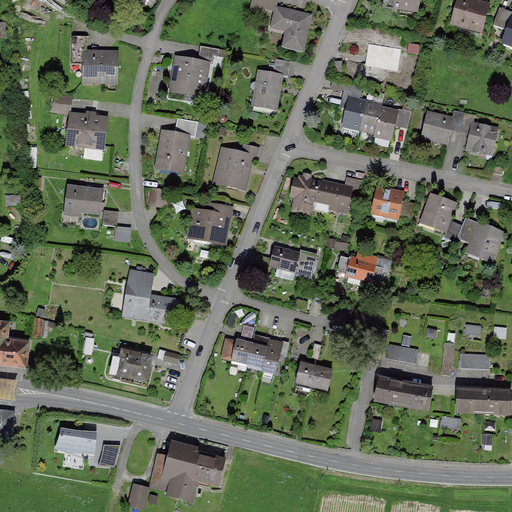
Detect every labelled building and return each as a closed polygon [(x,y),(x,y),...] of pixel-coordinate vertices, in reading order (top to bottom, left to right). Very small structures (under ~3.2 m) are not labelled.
[(385,0),(384,10),(398,12),(399,7),(418,9),(419,0),(385,0)] [(472,1),(467,0),(459,0),(452,25),(482,33),(489,10),(471,5),(472,1)] [(288,47),(303,51),(312,17),(278,9),(273,28),(291,33),(288,47)] [(508,31),(511,18),(511,15),(499,11),(494,26),(508,31)] [(511,18),(508,31),(503,44),(511,47),(511,18)] [(85,53),(88,53),(88,38),(73,37),(72,59),(85,59),(85,53)] [(402,49),(369,45),(366,66),(399,71),(402,49)] [(201,46),(200,54),(215,57),(220,58),(221,50),(201,46)] [(84,83),(118,84),(119,54),(88,53),(85,53),(85,59),(84,83)] [(199,61),(210,63),(214,64),(215,57),(200,54),(199,61)] [(199,61),(177,58),(171,92),(204,98),(210,63),(199,61)] [(274,75),(283,76),(289,77),(292,63),(277,60),(274,75)] [(277,108),(283,76),(274,75),(260,72),(255,103),(277,108)] [(347,92),(346,99),(360,103),(362,96),(347,92)] [(72,99),(56,97),(54,112),(71,114),(72,99)] [(360,103),(346,99),(343,109),(347,110),(343,127),(360,131),(366,104),(360,103)] [(382,108),(366,104),(360,131),(376,135),(382,111),(382,108)] [(382,111),(376,135),(375,138),(392,142),(398,114),(382,111)] [(412,113),(404,111),(401,125),(409,128),(412,113)] [(465,114),(455,111),(453,120),(454,120),(452,126),(462,129),(465,114)] [(423,138),(448,144),(452,126),(454,120),(453,120),(428,114),(423,138)] [(476,117),(465,114),(462,129),(471,131),(473,124),(474,124),(476,117)] [(88,118),(74,116),(70,146),(104,150),(108,120),(96,119),(96,118),(88,117),(88,118)] [(178,134),(190,137),(189,137),(196,138),(199,123),(180,120),(178,134)] [(468,149),(493,155),(499,130),(474,124),(473,124),(471,131),(468,149)] [(178,134),(164,132),(157,169),(183,174),(189,137),(190,137),(178,134)] [(243,154),(242,159),(253,162),(257,163),(260,149),(245,146),(243,154)] [(226,163),(221,185),(246,191),(253,162),(242,159),(243,154),(224,149),(221,162),(226,163)] [(505,168),(494,166),(493,174),(503,176),(505,168)] [(300,182),(296,181),(293,196),(297,197),(294,211),(308,214),(311,201),(331,205),(330,209),(348,213),(353,189),(345,187),(335,185),(335,187),(311,181),(312,179),(301,177),(300,182)] [(365,182),(347,178),(345,187),(353,189),(362,191),(365,182)] [(103,191),(69,187),(67,210),(101,214),(103,191)] [(387,190),(378,188),(373,214),(399,219),(405,195),(387,191),(387,190)] [(153,189),(150,205),(164,207),(167,192),(153,189)] [(4,195),(4,207),(17,207),(17,203),(20,203),(20,194),(4,195)] [(450,222),(457,205),(432,196),(422,222),(447,232),(450,222)] [(416,206),(407,204),(404,220),(413,222),(416,206)] [(211,214),(211,215),(230,218),(232,209),(213,206),(211,214)] [(105,211),(103,226),(119,228),(120,213),(105,211)] [(197,226),(195,236),(209,238),(209,242),(223,244),(225,231),(228,232),(230,218),(211,215),(211,214),(194,211),(192,225),(197,226)] [(474,241),(481,225),(466,219),(462,229),(460,234),(474,241)] [(462,229),(450,222),(447,232),(444,237),(457,242),(460,234),(462,229)] [(491,263),(504,233),(481,224),(481,225),(474,241),(468,254),(491,263)] [(318,258),(275,248),(270,266),(304,275),(303,278),(312,280),(318,258)] [(377,269),(379,259),(359,253),(358,259),(351,258),(350,261),(347,275),(346,276),(373,283),(377,269)] [(350,261),(341,259),(338,273),(347,275),(350,261)] [(373,283),(381,285),(385,271),(377,269),(373,283)] [(129,286),(152,290),(154,275),(131,271),(129,286)] [(150,296),(152,290),(129,286),(123,317),(176,327),(181,302),(150,296)] [(47,311),(39,309),(37,317),(45,319),(47,311)] [(355,317),(372,322),(374,315),(357,310),(355,317)] [(353,324),(370,328),(372,322),(355,317),(353,324)] [(45,321),(36,319),(34,337),(43,338),(45,321)] [(0,323),(0,366),(27,370),(30,344),(8,341),(10,325),(0,323)] [(353,324),(350,337),(366,342),(370,328),(353,324)] [(466,334),(483,334),(483,325),(467,324),(466,334)] [(252,337),(255,329),(248,326),(245,334),(252,337)] [(507,338),(508,327),(496,326),(495,337),(507,338)] [(379,365),(390,331),(380,328),(368,361),(379,365)] [(411,346),(413,335),(404,334),(402,345),(411,346)] [(95,339),(86,338),(83,354),(92,356),(95,339)] [(232,362),(249,366),(254,345),(237,341),(232,362)] [(263,371),(277,374),(283,344),(269,341),(267,348),(254,345),(249,366),(264,369),(263,371)] [(323,346),(316,344),(312,358),(319,359),(323,346)] [(456,345),(446,344),(443,376),(453,377),(456,345)] [(419,351),(391,346),(388,360),(417,365),(419,351)] [(125,360),(115,358),(111,375),(146,383),(152,357),(127,352),(125,360)] [(167,352),(165,360),(179,364),(181,356),(167,352)] [(491,356),(462,355),(461,370),(491,371),(491,356)] [(317,367),(302,363),(297,384),(313,387),(317,367)] [(334,371),(317,367),(313,387),(329,391),(334,371)] [(0,399),(16,400),(18,380),(0,378),(0,399)] [(433,388),(380,378),(375,402),(429,412),(433,388)] [(511,391),(458,390),(458,413),(511,415),(511,395),(511,391)] [(14,413),(0,411),(0,437),(11,439),(14,413)] [(443,426),(460,428),(462,418),(445,415),(443,426)] [(98,433),(60,429),(58,451),(95,455),(98,433)] [(103,445),(100,466),(116,469),(120,447),(103,445)] [(220,485),(226,461),(171,446),(169,457),(161,455),(152,487),(169,491),(167,496),(193,503),(199,480),(220,485)] [(140,511),(144,511),(150,492),(134,487),(129,509),(140,511)]
